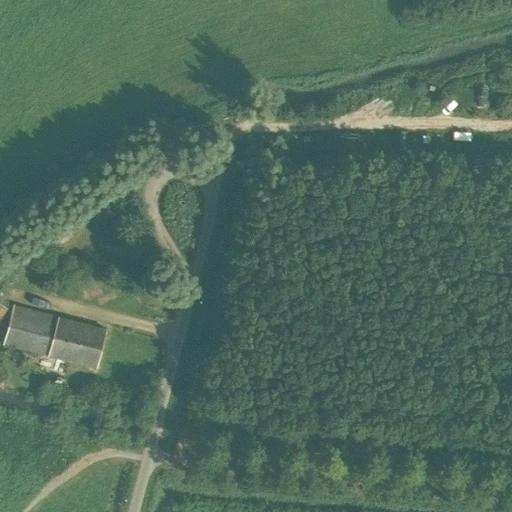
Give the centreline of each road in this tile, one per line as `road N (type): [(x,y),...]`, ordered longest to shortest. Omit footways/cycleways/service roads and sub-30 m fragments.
road 1 (unclassified): [(138,511),(198,285)]
road 2 (unclassified): [(198,285),(214,193),(196,172),(167,173),(153,190),(152,211),(165,238)]
